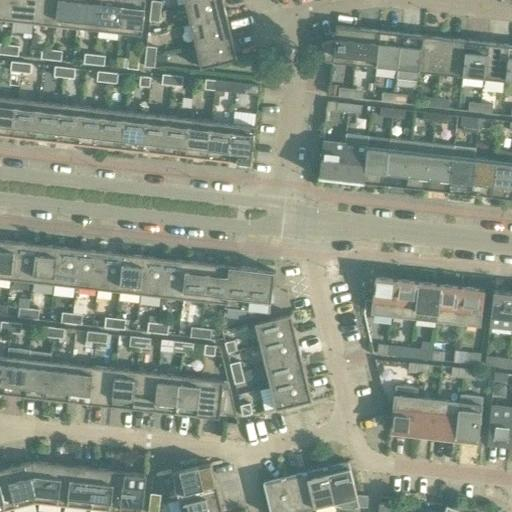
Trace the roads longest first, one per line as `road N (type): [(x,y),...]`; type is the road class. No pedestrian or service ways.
road 1 (tertiary): [(0,190),(299,221)]
road 2 (residential): [(241,452),(0,425)]
road 3 (tertiary): [(299,221),(511,245)]
road 4 (residential): [(353,426),(299,221)]
road 5 (residential): [(299,221),(282,184),(294,77),(276,26)]
road 6 (residential): [(511,479),(363,462),(353,426)]
